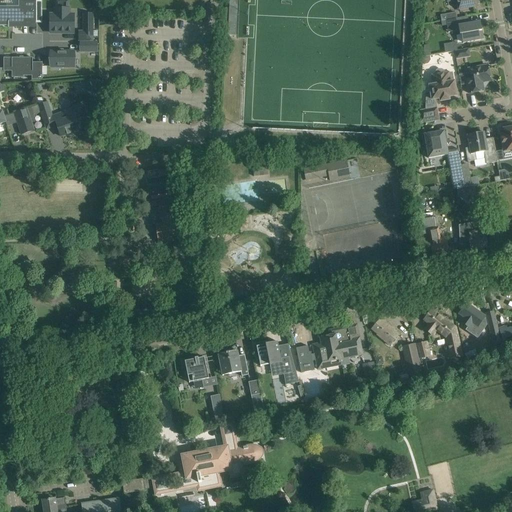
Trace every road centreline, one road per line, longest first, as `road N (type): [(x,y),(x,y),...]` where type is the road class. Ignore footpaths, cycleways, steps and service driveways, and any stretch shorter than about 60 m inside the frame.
road 1 (unclassified): [(0,371),(511,268)]
road 2 (unknown): [(147,341),(141,358),(170,435),(176,444),(213,442)]
road 3 (unclassified): [(0,150),(114,149),(124,129)]
